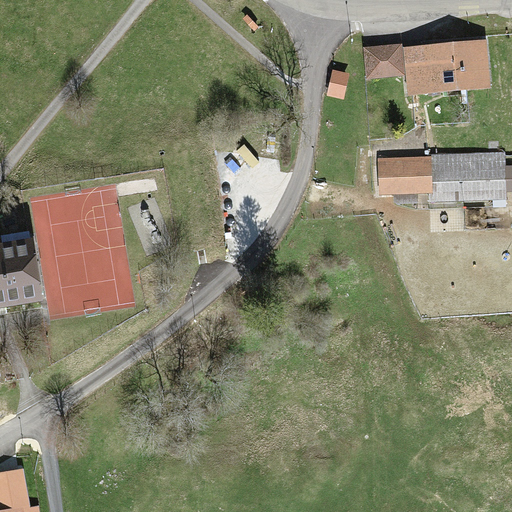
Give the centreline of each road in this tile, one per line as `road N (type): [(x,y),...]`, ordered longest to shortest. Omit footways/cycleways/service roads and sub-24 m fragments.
road 1 (residential): [(37,421),(147,351),(240,272),(281,219),(300,174),(320,0)]
road 2 (track): [(0,181),(144,0)]
road 3 (tertiary): [(511,0),(344,0)]
